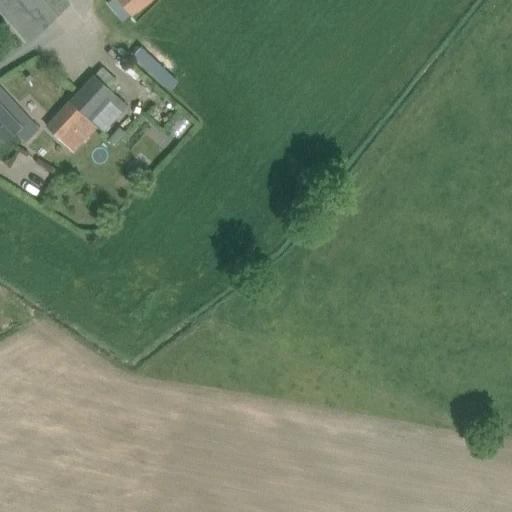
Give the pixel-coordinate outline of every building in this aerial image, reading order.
[(0,0),(0,9),(28,41),(43,28),(72,4),(68,0),(0,0)] [(118,0),(132,15),(149,0),(118,0)] [(88,118),(115,90),(95,72),(46,125),(63,140),(67,136),(87,117),(88,118)] [(15,132),(25,142),(38,129),(29,120),(10,99),(0,88),(0,134),(6,141),(15,132)] [(157,125),(166,134),(179,121),(170,112),(157,125)]
